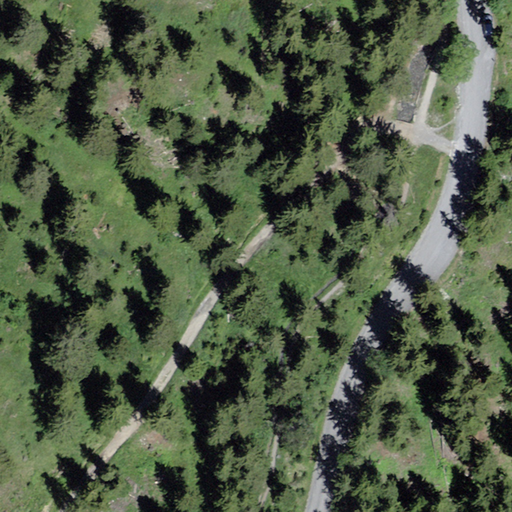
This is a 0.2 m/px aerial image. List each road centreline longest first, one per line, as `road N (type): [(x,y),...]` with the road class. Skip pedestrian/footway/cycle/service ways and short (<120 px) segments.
road 1 (track): [(69,511),(150,405),(211,293),(360,121),(388,121),(415,135)]
road 2 (unclassified): [(474,0),(478,51),(451,215),(387,308),(347,395),(316,511)]
